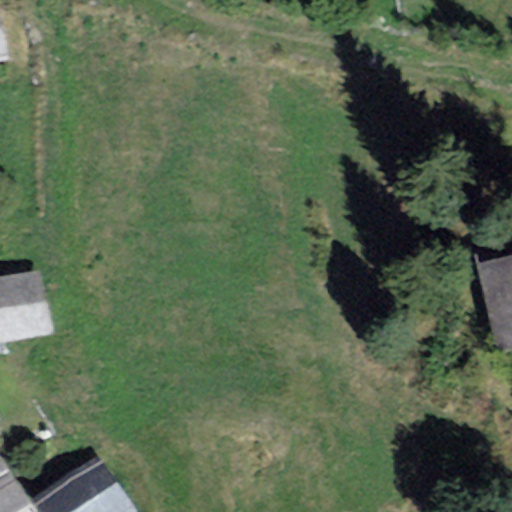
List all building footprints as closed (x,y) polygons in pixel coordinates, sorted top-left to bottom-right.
[(6,11),(0,11),(0,61),(10,60),(6,11)] [(511,273),(473,283),(494,366),(511,361),(511,273)] [(34,276),(0,281),(0,341),(44,334),(34,276)] [(128,511),(99,466),(33,508),(35,511),(128,511)] [(18,511),(5,489),(0,491),(0,511),(18,511)]
